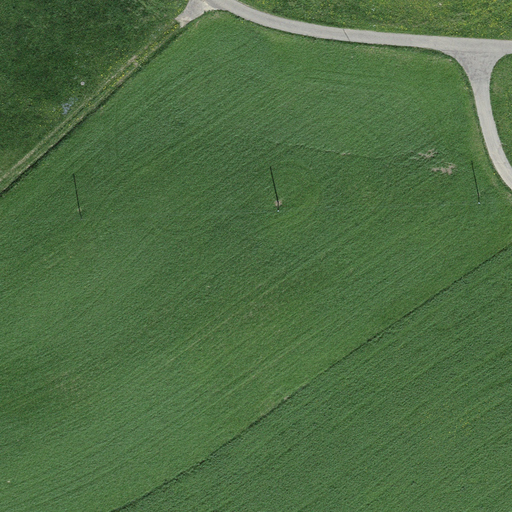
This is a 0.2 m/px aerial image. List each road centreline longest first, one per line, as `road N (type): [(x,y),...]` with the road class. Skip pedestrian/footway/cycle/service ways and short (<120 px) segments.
road 1 (unclassified): [(220,0),(327,33),(511,48)]
road 2 (track): [(205,0),(0,181)]
road 3 (track): [(470,45),(488,131),(511,180)]
